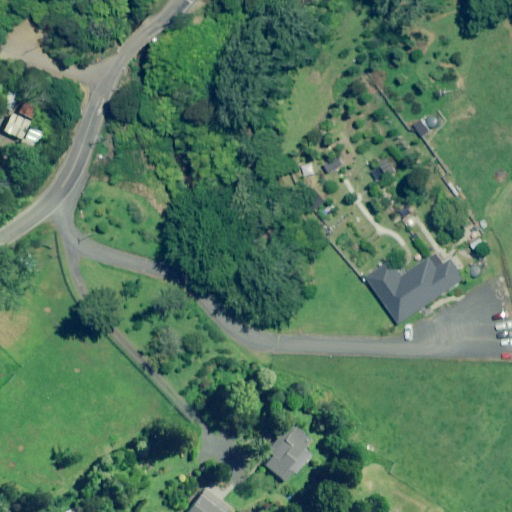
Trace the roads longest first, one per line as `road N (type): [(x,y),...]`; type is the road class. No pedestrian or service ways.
road 1 (tertiary): [(0,242),(67,182),(106,89)]
road 2 (tertiary): [(106,89),(186,0)]
